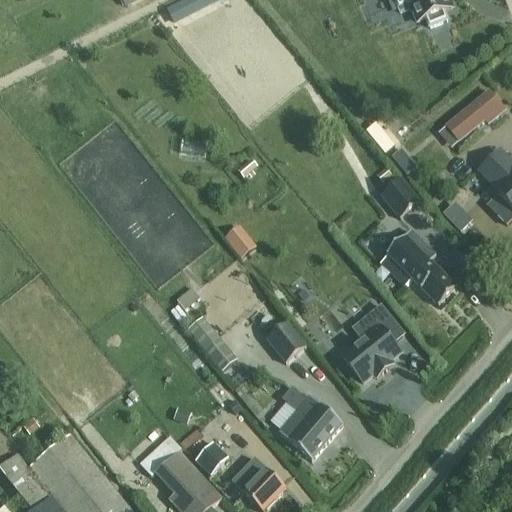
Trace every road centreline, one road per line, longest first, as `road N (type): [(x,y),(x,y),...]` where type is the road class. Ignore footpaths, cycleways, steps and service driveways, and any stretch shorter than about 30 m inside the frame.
road 1 (residential): [(354,511),(511,332)]
road 2 (unclassified): [(511,389),(404,511)]
